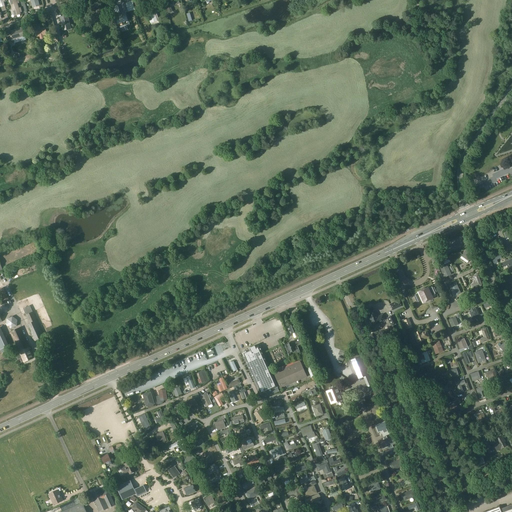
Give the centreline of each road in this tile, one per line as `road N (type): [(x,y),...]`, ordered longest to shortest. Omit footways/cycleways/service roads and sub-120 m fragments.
road 1 (secondary): [(0,429),(416,238)]
road 2 (unclassified): [(464,212),(462,155),(511,85)]
